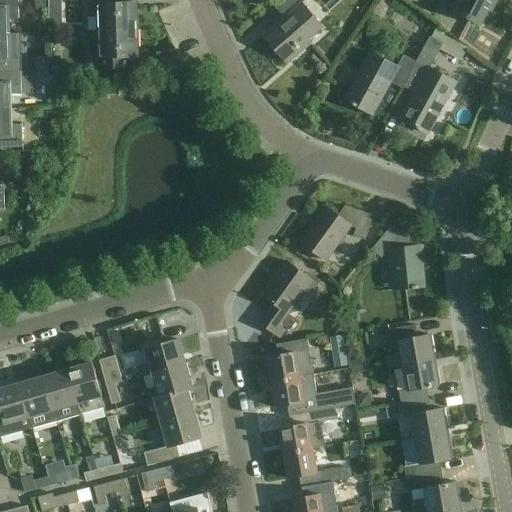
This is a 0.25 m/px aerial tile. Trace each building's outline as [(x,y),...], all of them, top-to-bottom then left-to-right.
[(17,0),(0,0),(0,33),(7,33),(6,18),(18,18),(17,0)] [(99,31),(135,30),(135,4),(119,5),(119,0),(86,0),(87,15),(98,15),(99,31)] [(301,4),(305,0),(286,0),(276,9),(284,18),(263,37),(287,64),(302,51),(300,47),(322,28),(301,4)] [(461,0),(455,12),(480,25),(493,1),(496,2),(497,0),(461,0)] [(62,20),(49,20),(49,30),(62,30),(62,20)] [(135,30),(99,31),(99,46),(88,46),(89,70),(121,69),(121,56),(136,56),(135,30)] [(0,71),(19,71),(19,48),(7,48),(7,33),(0,33),(0,71)] [(430,36),(416,63),(409,77),(403,87),(414,93),(400,119),(427,134),(455,83),(429,69),(436,57),(435,57),(443,43),(430,36)] [(371,54),(345,100),(372,116),(390,83),(402,89),(403,87),(409,77),(416,63),(415,63),(403,57),(397,68),(371,54)] [(72,58),(53,58),(53,74),(55,74),(72,75),(72,58)] [(47,59),(39,60),(39,70),(47,70),(47,59)] [(0,109),(9,110),(8,94),(20,94),(19,71),(0,71),(0,109)] [(9,110),(0,109),(0,147),(21,147),(21,124),(9,124),(9,110)] [(365,238),(372,215),(345,206),(337,217),(325,208),(300,242),(325,261),(350,227),(356,228),(354,235),(365,238)] [(409,246),(409,239),(408,237),(393,224),(370,250),(380,259),(388,249),(392,290),(424,287),(419,245),(409,246)] [(307,297),(316,285),(286,262),(262,294),(274,304),(260,322),(278,337),(286,327),(289,330),(296,320),(287,313),(302,294),(307,297)] [(306,262),(302,267),(313,275),(317,270),(306,262)] [(155,315),(146,318),(148,328),(158,325),(155,315)] [(339,319),(335,326),(336,333),(349,331),(347,317),(339,319)] [(403,366),(434,360),(433,353),(435,353),(432,335),(418,338),(416,325),(388,330),(391,342),(398,341),(401,353),(385,356),(387,368),(403,366)] [(341,334),(329,335),(334,365),(346,363),(341,334)] [(152,373),(185,364),(178,339),(145,348),(152,373)] [(271,383),(313,375),(307,339),(277,344),(279,355),(267,358),(271,383)] [(131,348),(137,369),(147,366),(141,345),(131,348)] [(107,385),(115,383),(122,381),(115,355),(99,360),(107,385)] [(363,360),(351,363),(353,375),(365,373),(363,360)] [(401,404),(429,399),(427,387),(440,385),(438,368),(435,368),(434,360),(403,366),(407,391),(399,392),(401,404)] [(104,407),(101,396),(92,362),(67,369),(80,414),(104,407)] [(156,387),(144,390),(147,399),(154,397),(159,396),(173,393),(188,389),(192,388),(185,364),(152,373),(156,387)] [(80,414),(67,369),(43,376),(57,421),(80,414)] [(335,408),(355,405),(352,387),(317,394),(313,375),(271,383),(276,407),(287,405),(289,416),(335,408)] [(33,428),(57,421),(43,376),(20,383),(29,416),(32,427),(33,428)] [(0,436),(32,427),(29,416),(20,383),(0,388),(0,407),(2,413),(0,413),(0,436)] [(115,383),(107,385),(112,403),(120,401),(115,383)] [(161,422),(195,413),(188,389),(159,396),(154,397),(161,422)] [(367,394),(355,396),(357,408),(369,405),(367,394)] [(415,439),(447,434),(446,427),(448,427),(445,409),(431,411),(429,399),(401,404),(403,416),(411,415),(415,439)] [(284,454),(313,449),(312,448),(323,446),(319,422),(337,419),(335,408),(289,416),(291,427),(279,429),(284,454)] [(373,410),(358,412),(359,419),(374,416),(373,410)] [(195,413),(161,422),(168,446),(144,452),(147,465),(179,457),(176,444),(201,437),(195,413)] [(113,435),(121,433),(116,415),(107,417),(113,435)] [(155,442),(163,440),(156,419),(148,422),(155,442)] [(410,434),(397,437),(403,462),(417,459),(410,434)] [(406,478),(442,472),(440,461),(453,459),(450,441),(449,442),(447,434),(415,439),(420,464),(404,467),(406,478)] [(313,449),(284,454),(288,478),(317,473),(313,449)] [(104,476),(122,472),(120,463),(102,468),(104,476)] [(163,479),(175,476),(172,465),(161,468),(163,479)] [(322,483),(347,479),(345,467),(320,472),(322,483)] [(86,481),(104,476),(102,468),(84,473),(86,481)] [(153,482),(163,479),(161,468),(141,474),(146,492),(155,490),(153,482)] [(54,484),(72,479),(70,471),(52,476),(54,484)] [(432,511),(460,507),(459,500),(460,500),(457,483),(444,485),(442,472),(406,478),(408,492),(424,489),(426,500),(413,502),(414,511),(432,511)] [(23,492),(54,484),(52,476),(33,480),(21,484),(23,492)] [(116,492),(127,489),(124,478),(113,481),(116,492)] [(104,495),(116,492),(113,481),(93,486),(98,506),(107,504),(104,495)] [(384,482),(370,485),(373,499),(387,497),(384,482)] [(68,505),(79,502),(92,498),(89,488),(76,491),(65,494),(68,505)] [(212,511),(210,505),(207,492),(170,502),(172,511),(212,511)] [(68,505),(65,494),(54,496),(53,493),(37,497),(42,511),(56,508),(68,505)] [(294,511),(323,511),(321,494),(292,499),(294,511)]
